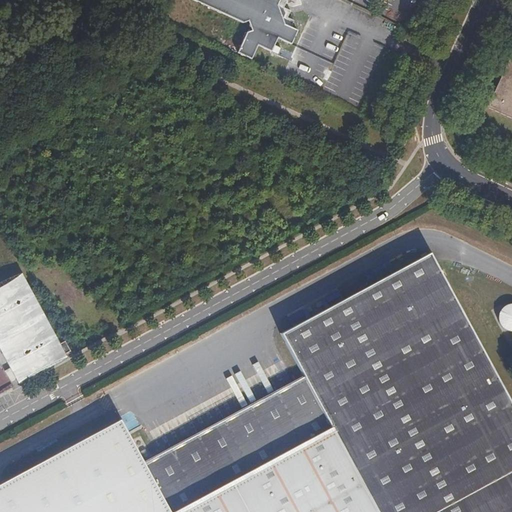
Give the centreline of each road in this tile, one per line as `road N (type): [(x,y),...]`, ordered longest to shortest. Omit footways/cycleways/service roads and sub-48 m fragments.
road 1 (unclassified): [(511,278),(448,247),(422,246),(0,475)]
road 2 (unclassified): [(0,422),(382,214),(446,163)]
road 3 (unclassified): [(446,163),(433,140),(433,116),(485,0)]
